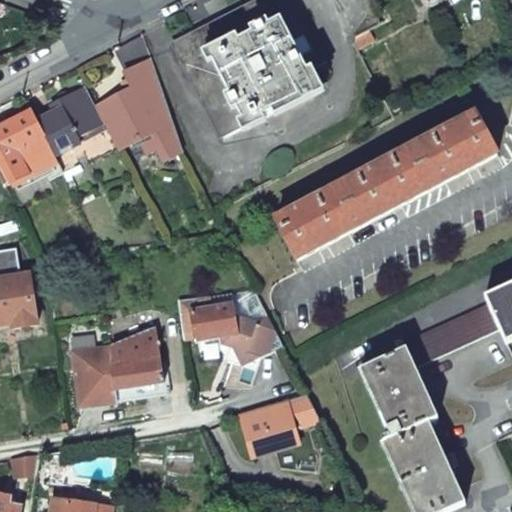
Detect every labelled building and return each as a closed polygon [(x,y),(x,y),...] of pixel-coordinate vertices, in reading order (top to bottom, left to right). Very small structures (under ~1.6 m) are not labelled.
[(266,0),(217,25),(175,47),(223,140),(316,93),(307,73),(306,73),(300,75),(293,62),(309,54),(302,41),(293,46),(269,0),(266,0)] [(382,7),(372,13),(379,25),(379,27),(389,22),(382,7)] [(105,126),(118,151),(151,135),(174,124),(152,62),(125,75),(132,91),(96,109),(105,126)] [(37,123),(55,158),(81,144),(78,139),(105,126),(96,109),(84,88),(50,106),(55,114),(37,123)] [(31,113),(0,129),(0,179),(5,188),(57,161),(55,158),(37,123),(31,113)] [(475,116),(275,221),(297,262),(497,157),(486,137),(475,116)] [(166,161),(185,152),(174,124),(151,135),(166,161)] [(16,250),(0,252),(0,280),(19,278),(16,250)] [(0,280),(0,326),(11,325),(12,329),(37,325),(29,276),(19,278),(0,280)] [(511,285),(484,298),(488,306),(499,331),(505,345),(511,341),(511,285)] [(216,309),(232,306),(235,319),(256,327),(268,320),(254,292),(177,303),(184,341),(195,339),(191,313),(216,309)] [(241,352),(261,359),(282,348),(268,320),(256,327),(235,319),(232,306),(216,309),(191,313),(195,339),(196,343),(221,339),(223,346),(228,348),(233,350),(234,353),(236,355),(241,352)] [(488,306),(404,345),(406,350),(415,369),(499,331),(488,306)] [(161,331),(109,350),(114,392),(162,386),(164,386),(162,358),(161,331)] [(93,338),(71,341),(73,354),(95,352),(93,338)] [(95,352),(73,354),(80,409),(98,406),(116,404),(114,392),(109,350),(95,352)] [(406,350),(359,371),(390,437),(383,441),(384,443),(427,423),(429,425),(438,420),(415,369),(406,350)] [(234,353),(225,379),(250,388),(261,359),(241,352),(236,355),(234,353)] [(150,399),(164,397),(162,386),(114,392),(116,404),(150,399)] [(319,424),(306,396),(285,402),(293,431),(319,424)] [(245,436),(251,457),(273,452),(297,445),(293,431),(285,402),(239,414),(245,436)] [(384,443),(381,445),(412,511),(449,511),(465,505),(429,425),(427,423),(384,443)] [(297,445),(273,452),(278,469),(304,473),(297,445)] [(39,456),(12,460),(15,478),(36,478),(39,456)] [(14,500),(0,498),(0,511),(18,511),(19,509),(13,508),(14,500)] [(111,511),(113,508),(54,498),(51,511),(111,511)]
